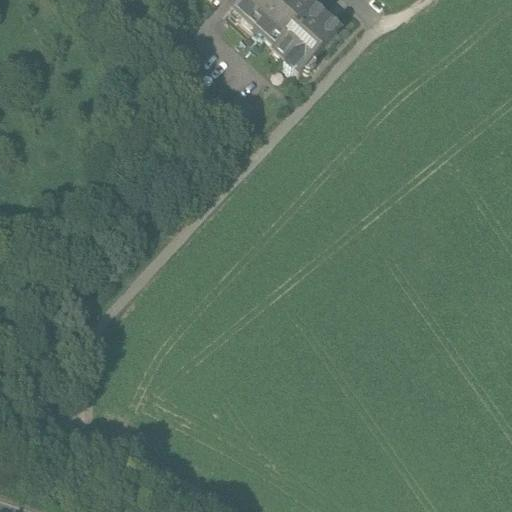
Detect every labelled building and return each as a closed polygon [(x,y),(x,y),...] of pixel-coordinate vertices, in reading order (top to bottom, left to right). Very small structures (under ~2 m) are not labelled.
[(273,53),(312,12),(314,10),(303,0),(240,0),(229,13),(272,53),(273,53)] [(312,12),(273,53),(272,53),(270,55),(284,68),(282,71),(282,74),(288,80),(291,80),(294,77),(297,80),(338,36),(312,12)] [(188,56),(180,46),(170,55),(179,65),(188,56)] [(180,67),(191,77),(202,65),(190,55),(180,67)] [(252,110),(237,97),(224,111),(239,124),(252,110)]
